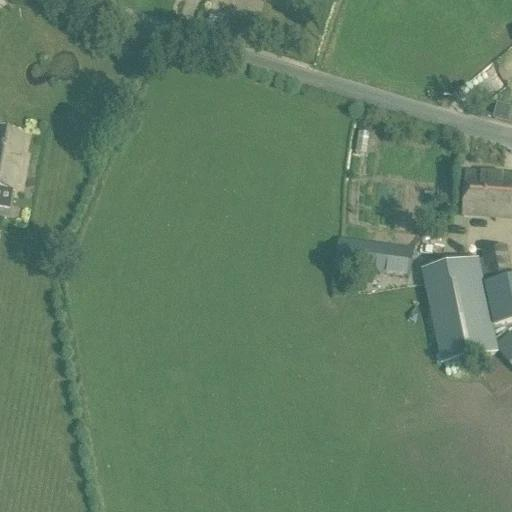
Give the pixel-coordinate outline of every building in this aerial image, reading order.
[(359,134),(356,155),(366,156),(369,135),(359,134)] [(0,190),(14,193),(15,186),(18,187),(23,159),(20,158),(23,140),(0,135),(0,190)] [(511,176),(468,174),(465,217),(511,219),(511,176)] [(340,241),(336,268),(373,273),(368,303),(405,308),(408,288),(389,286),(390,275),(409,277),(412,257),(433,260),(438,224),(427,223),(426,230),(408,228),(407,235),(391,233),(389,248),(340,241)] [(446,279),(427,284),(445,364),(462,359),(463,361),(497,354),(495,346),(492,329),(511,325),(511,274),(506,248),(480,253),(482,262),(444,270),(446,279)] [(511,334),(495,346),(511,367),(511,334)]
